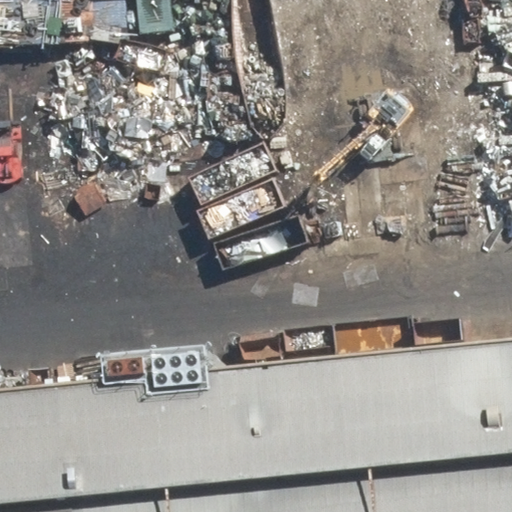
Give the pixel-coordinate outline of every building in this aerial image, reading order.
[(168,0),(0,0),(0,52),(172,36),(168,0)] [(289,0),(291,16),(358,10),(361,41),(483,31),(480,0),(289,0)] [(285,95),(285,6),(247,7),(247,95),(285,95)] [(0,259),(0,296),(61,296),(61,259),(0,259)] [(0,511),(511,511),(511,349),(0,399),(0,511)]
